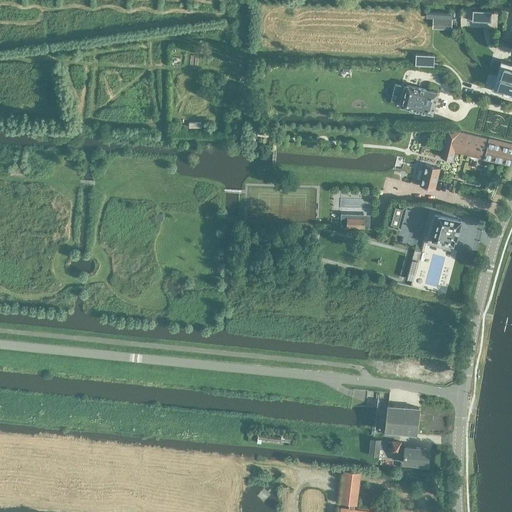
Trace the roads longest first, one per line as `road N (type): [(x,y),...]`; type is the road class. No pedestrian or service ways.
road 1 (unclassified): [(460,395),(0,344)]
road 2 (tertiary): [(460,395),(511,194)]
